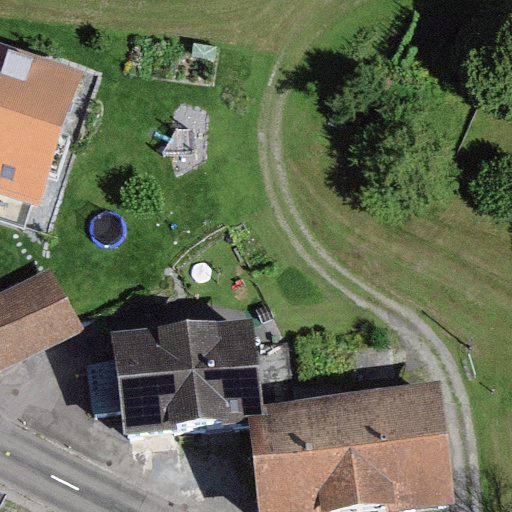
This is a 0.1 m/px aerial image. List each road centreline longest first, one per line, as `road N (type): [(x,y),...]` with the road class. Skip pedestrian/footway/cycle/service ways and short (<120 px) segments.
road 1 (track): [(391,0),(369,4),(317,37),(282,95),(275,155),(298,224),(347,287),(397,306),(458,357),(475,388),(476,511)]
road 2 (tertiary): [(122,511),(0,450)]
